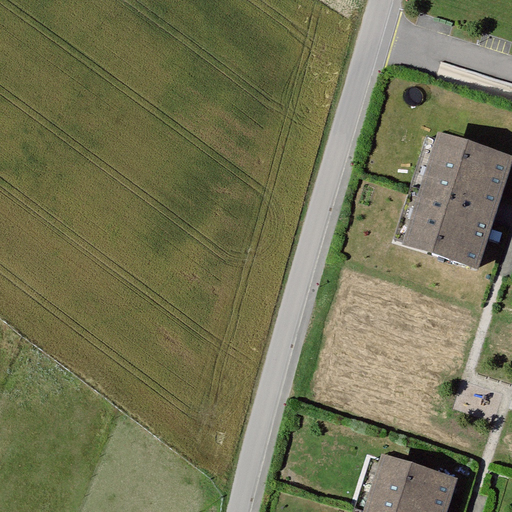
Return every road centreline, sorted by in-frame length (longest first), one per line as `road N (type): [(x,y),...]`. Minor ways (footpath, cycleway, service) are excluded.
road 1 (residential): [(371,35),(236,511)]
road 2 (residential): [(371,35),(511,66)]
